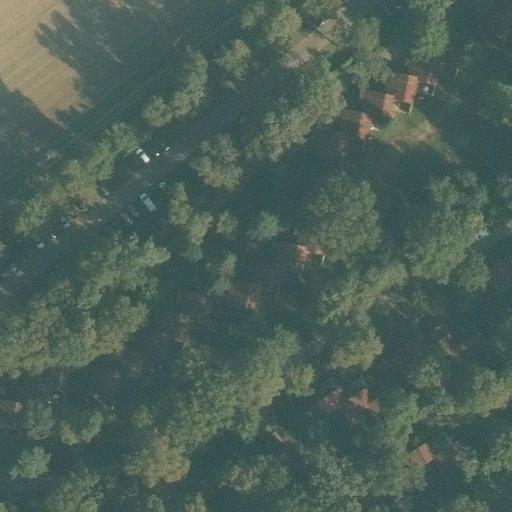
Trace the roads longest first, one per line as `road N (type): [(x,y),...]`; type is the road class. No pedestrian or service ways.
road 1 (residential): [(511,227),(404,297),(328,330),(250,402),(169,453),(69,485),(0,485)]
road 2 (residential): [(445,0),(335,89),(142,279),(0,369)]
road 3 (track): [(267,0),(0,214)]
